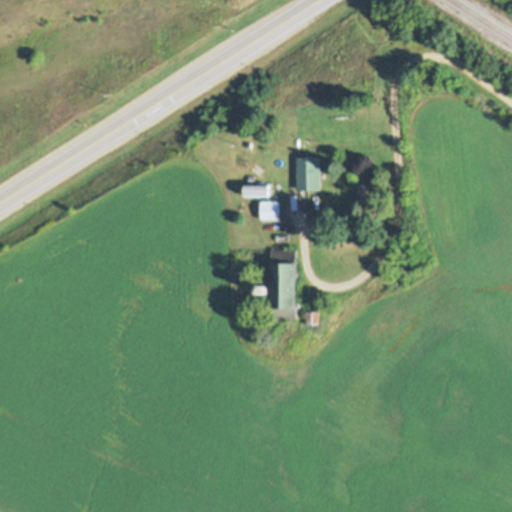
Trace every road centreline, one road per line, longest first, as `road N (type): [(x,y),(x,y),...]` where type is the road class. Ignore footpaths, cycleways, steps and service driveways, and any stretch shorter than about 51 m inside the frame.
road 1 (residential): [(300,216),(307,270),(322,287),(344,286),(371,269),(393,235),(399,192),(390,95),(402,64),(428,54),(450,59),(511,101)]
road 2 (secondary): [(315,0),(0,201)]
